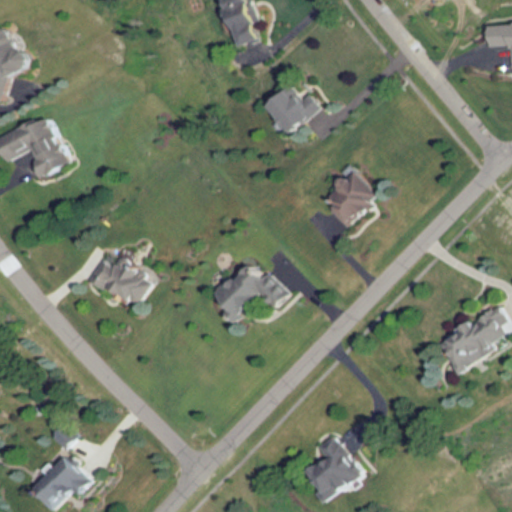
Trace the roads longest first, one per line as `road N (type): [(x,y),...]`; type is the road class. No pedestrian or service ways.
road 1 (residential): [(177,511),(511,146)]
road 2 (residential): [(205,478),(24,289),(0,246)]
road 3 (residential): [(496,155),(413,72),(359,0)]
